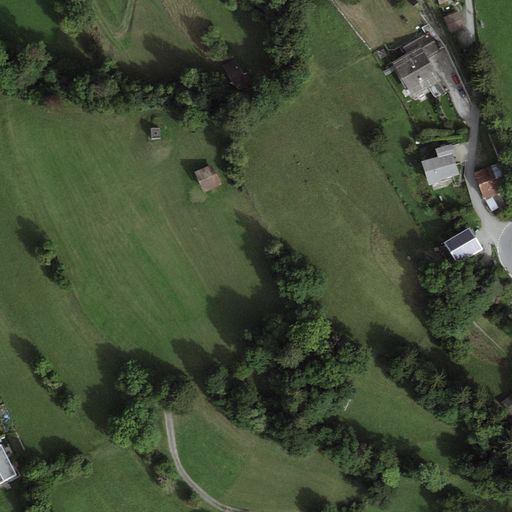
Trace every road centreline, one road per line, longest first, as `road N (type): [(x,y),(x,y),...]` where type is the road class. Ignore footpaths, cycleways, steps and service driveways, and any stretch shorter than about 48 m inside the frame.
road 1 (track): [(241,511),(192,488),(163,406),(82,319),(49,264),(0,124)]
road 2 (residential): [(509,237),(487,219),(470,183),(478,86),(469,0)]
road 3 (track): [(477,112),(421,6)]
